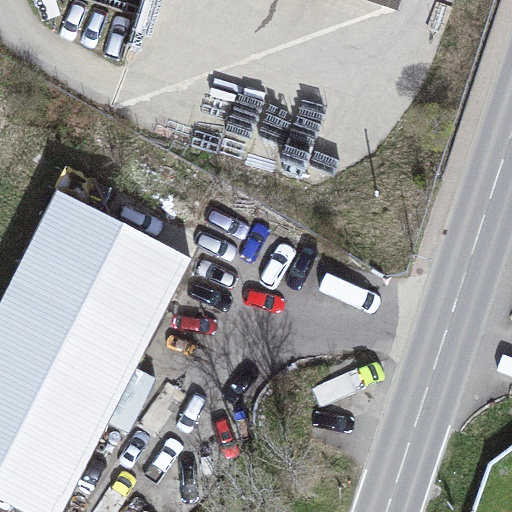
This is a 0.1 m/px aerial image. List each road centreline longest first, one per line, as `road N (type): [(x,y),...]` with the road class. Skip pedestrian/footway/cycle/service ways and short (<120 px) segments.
road 1 (primary): [(387,511),(461,282)]
road 2 (primary): [(461,282),(511,128)]
